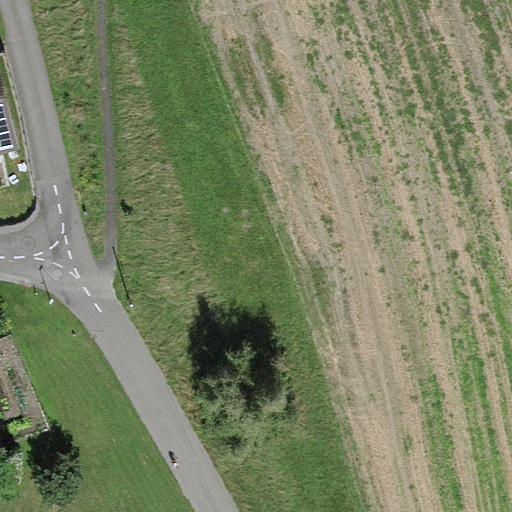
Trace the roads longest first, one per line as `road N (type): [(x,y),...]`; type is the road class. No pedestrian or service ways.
road 1 (residential): [(220,511),(63,253)]
road 2 (residential): [(14,0),(54,173),(63,253)]
